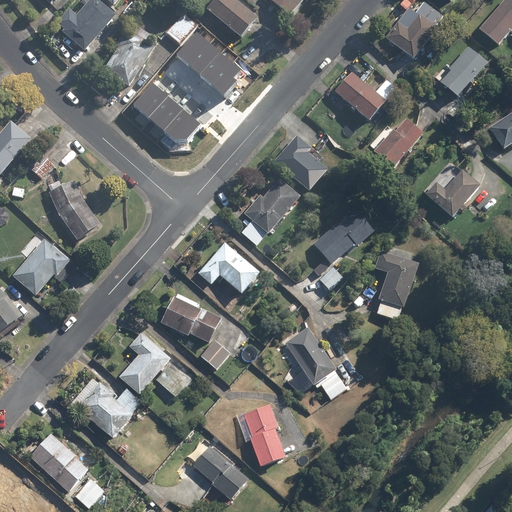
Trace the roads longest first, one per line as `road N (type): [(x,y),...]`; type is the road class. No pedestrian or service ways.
road 1 (residential): [(1,423),(184,208)]
road 2 (residential): [(184,208),(366,0)]
road 3 (residential): [(0,33),(184,208)]
